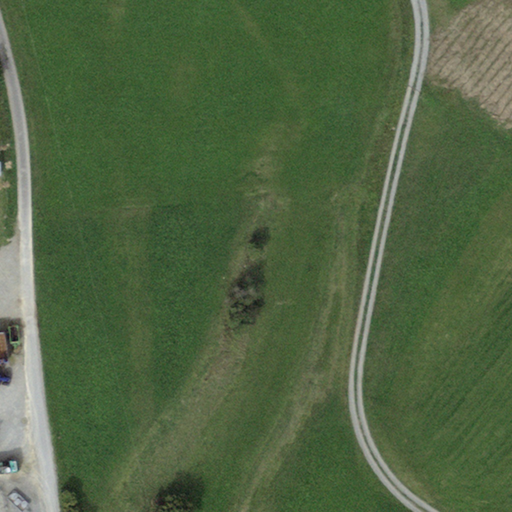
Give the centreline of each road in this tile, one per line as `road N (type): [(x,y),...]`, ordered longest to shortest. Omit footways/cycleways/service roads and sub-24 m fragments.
road 1 (track): [(418,0),(423,39),(355,377),(372,455),(425,511)]
road 2 (unclassified): [(0,39),(21,112),(62,511)]
